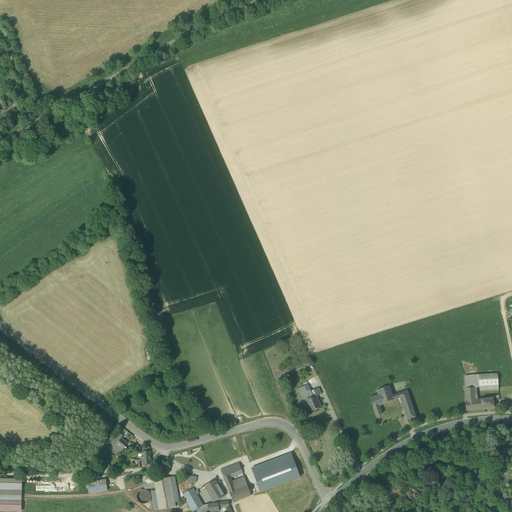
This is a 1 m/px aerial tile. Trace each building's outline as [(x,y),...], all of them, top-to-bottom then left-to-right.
[(3,114),(5,117),(14,113),(13,109),(3,114)] [(497,374),(478,375),(479,386),(498,385),(497,374)] [(480,388),(479,386),(478,375),(476,375),(465,376),(465,389),(466,402),(466,411),(482,409),(481,400),(475,400),(475,388),(480,388)] [(307,385),(301,388),(303,393),(310,390),(307,385)] [(385,392),(388,402),(393,400),(392,396),(389,386),(377,391),(378,395),(385,392)] [(310,391),(310,390),(303,393),(299,395),(302,402),(307,400),(315,397),(321,394),(319,388),(310,391)] [(400,397),(401,401),(409,398),(407,391),(405,391),(399,394),(400,397)] [(370,398),(376,416),(382,414),(379,406),(388,402),(385,392),(378,395),(370,398)] [(319,407),(315,397),(307,400),(311,411),(319,407)] [(406,416),(408,420),(416,418),(409,398),(401,401),(406,416)] [(481,400),(482,409),(494,407),(493,400),(493,398),(487,399),(485,399),(481,400)] [(123,436),(117,431),(112,438),(118,443),(121,438),(123,436)] [(118,443),(116,445),(122,450),(127,443),(121,438),(118,443)] [(120,453),(122,450),(116,445),(114,448),(120,453)] [(143,461),(143,465),(151,464),(150,460),(150,457),(150,451),(142,452),(142,457),(143,461)] [(291,454),(251,469),(253,473),(292,458),(291,454)] [(292,458),(253,473),(260,492),(300,477),(292,458)] [(229,475),(229,474),(237,471),(241,470),(238,463),(225,468),(227,472),(227,471),(229,475)] [(227,471),(227,472),(222,474),(224,481),(230,478),(229,474),(229,475),(227,471)] [(144,489),(155,487),(154,480),(153,476),(145,477),(146,482),(143,482),(144,489)] [(175,477),(170,478),(175,503),(179,502),(175,477)] [(247,485),(244,477),(232,482),(235,490),(247,485)] [(0,511),(21,511),(22,479),(0,478),(0,511)] [(175,508),(175,503),(170,478),(154,480),(155,487),(156,491),(159,510),(175,508)] [(87,483),(89,494),(107,491),(105,480),(87,483)] [(204,486),(213,502),(225,496),(216,481),(215,480),(204,486)] [(383,495),(391,502),(403,489),(394,481),(383,495)] [(235,490),(232,482),(226,484),(229,492),(235,490)] [(427,489),(418,482),(404,497),(406,500),(404,503),(406,507),(410,511),(409,511),(416,511),(419,510),(416,507),(423,499),(421,497),(427,489)] [(251,496),(247,485),(235,490),(229,492),(233,502),(251,496)] [(183,494),(192,511),(196,510),(203,506),(197,495),(199,494),(197,490),(195,492),(193,489),(183,494)] [(148,502),(150,500),(150,497),(150,494),(148,492),(145,490),(142,490),(140,491),(137,493),(136,496),(136,499),(138,502),(140,504),(143,504),(146,504),(148,502)] [(154,511),(159,510),(156,491),(151,491),(154,511)] [(212,511),(219,511),(219,508),(218,503),(207,504),(208,511),(212,511)]
